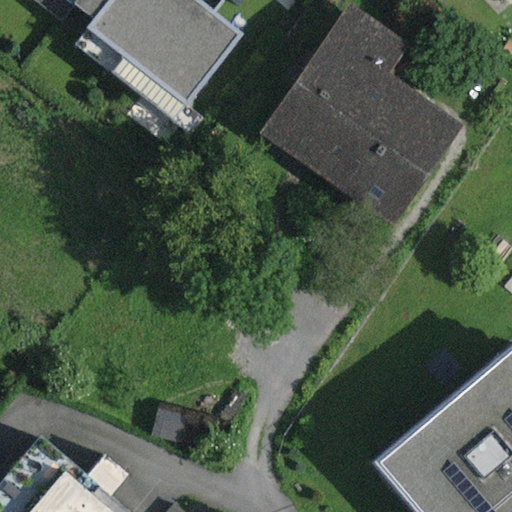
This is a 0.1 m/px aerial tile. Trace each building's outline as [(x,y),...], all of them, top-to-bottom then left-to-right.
[(91,0),(104,9),(110,0),(91,0)] [(252,30),(211,0),(110,0),(104,9),(93,23),(197,102),(252,30)] [(406,41),(353,4),(268,125),(301,147),(394,212),(458,121),(385,70),(395,56),(406,41)] [(160,242),(82,350),(123,380),(202,272),(160,242)] [(511,511),(511,354),(386,462),(429,511),(511,511)] [(110,452),(92,473),(46,434),(0,488),(0,511),(139,511),(117,493),(135,472),(110,452)]
